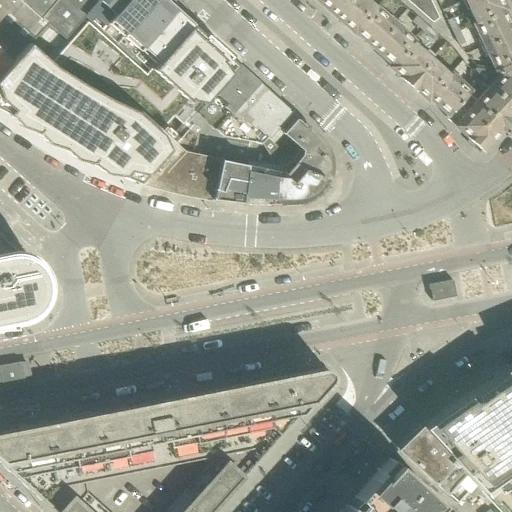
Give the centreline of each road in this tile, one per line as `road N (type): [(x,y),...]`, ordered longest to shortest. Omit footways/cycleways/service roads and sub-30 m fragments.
road 1 (residential): [(92,379),(392,325)]
road 2 (residential): [(382,213),(303,233),(239,233),(99,210)]
road 3 (residential): [(207,0),(351,127),(382,213)]
road 4 (residential): [(464,191),(446,152),(275,0)]
road 5 (residential): [(381,278),(133,329)]
road 6 (residential): [(354,431),(511,310)]
road 7 (residential): [(133,329),(99,210)]
road 8 (residential): [(392,325),(511,305)]
